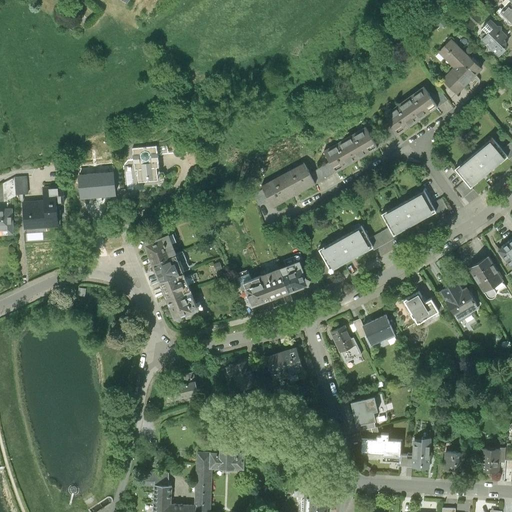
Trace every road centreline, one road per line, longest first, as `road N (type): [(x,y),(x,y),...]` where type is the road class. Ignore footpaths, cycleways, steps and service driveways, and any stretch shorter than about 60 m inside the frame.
road 1 (residential): [(151,361),(145,303),(120,276),(89,271),(0,309)]
road 2 (residential): [(306,317),(474,222)]
road 3 (residential): [(306,317),(338,412),(349,483)]
road 4 (residential): [(349,483),(511,492)]
road 5 (residential): [(151,361),(306,317)]
road 6 (residential): [(274,219),(413,143)]
road 7 (residential): [(112,511),(151,361)]
